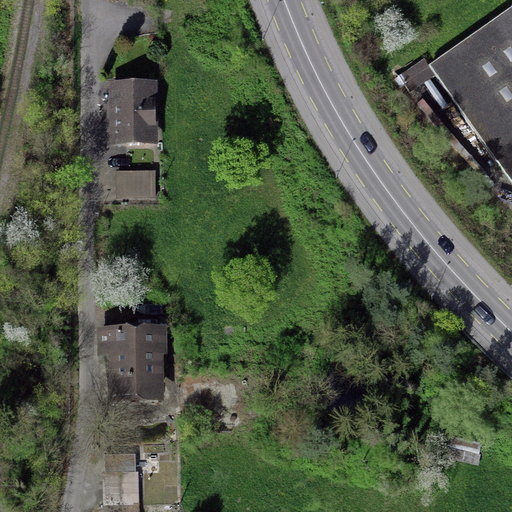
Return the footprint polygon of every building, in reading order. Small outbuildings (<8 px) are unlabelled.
[(511,9),(428,69),(498,168),(511,158),(511,9)] [(149,89),(114,89),(115,145),(150,144),(149,89)] [(153,174),(115,175),(116,201),(153,201),(153,174)] [(153,335),(99,336),(99,355),(109,355),(109,402),(154,402),(153,335)] [(137,506),(137,476),(104,476),(104,507),(137,506)]
